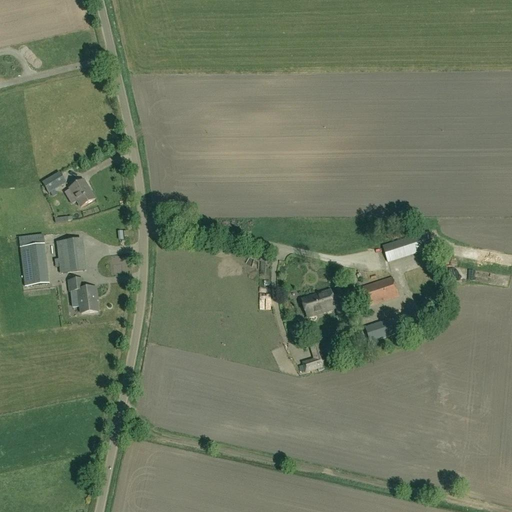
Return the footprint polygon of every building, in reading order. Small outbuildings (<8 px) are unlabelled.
[(95,200),(83,181),(70,189),(81,208),(95,200)] [(382,247),(388,263),(429,250),(424,234),(382,247)] [(85,273),(82,241),(56,244),(60,276),(85,273)] [(23,247),(28,286),(52,282),(46,243),(23,247)] [(493,283),(504,284),(504,275),(493,275),(493,283)] [(398,297),(392,278),(375,283),(362,287),(368,307),(398,297)] [(73,294),(77,294),(80,316),(96,314),(95,303),(97,303),(95,291),(83,292),(82,282),(72,283),(73,294)] [(346,301),(335,305),(331,292),(302,301),(307,317),(336,309),(339,318),(350,314),(346,301)] [(365,328),(370,343),(405,332),(407,340),(416,337),(413,329),(409,314),(365,328)] [(306,372),(326,366),(324,359),(304,365),(306,372)]
